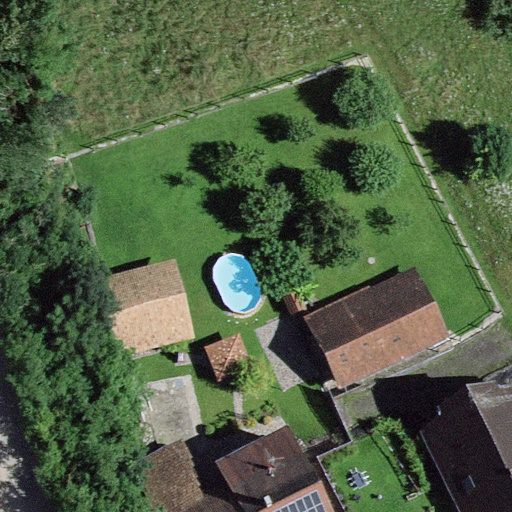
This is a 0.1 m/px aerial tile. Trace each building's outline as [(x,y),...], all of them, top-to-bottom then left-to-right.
[(119,346),(182,330),(148,198),(86,214),(119,346)] [(324,340),(342,379),(436,335),(417,297),(324,340)] [(511,511),(511,398),(431,440),(467,511),(511,511)] [(234,499),(240,511),(330,511),(295,441),(231,474),(234,499)] [(200,511),(179,457),(140,467),(151,511),(200,511)] [(240,511),(234,499),(207,511),(240,511)]
